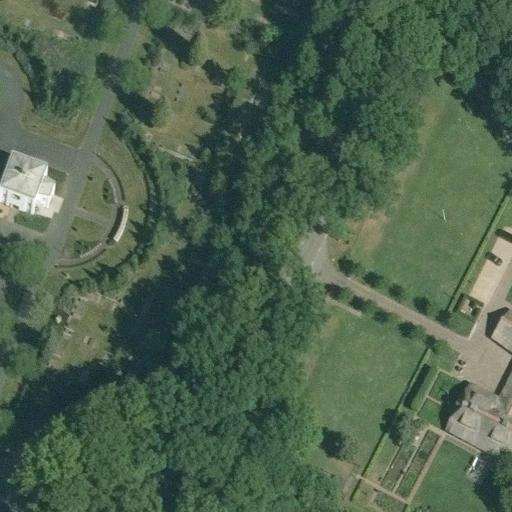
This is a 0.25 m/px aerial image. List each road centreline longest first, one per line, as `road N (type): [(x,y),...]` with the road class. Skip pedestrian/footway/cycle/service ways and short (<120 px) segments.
road 1 (unknown): [(116,0),(275,57),(275,90),(136,349),(72,410),(0,433)]
road 2 (tertiary): [(134,511),(249,362),(318,233),(419,0)]
